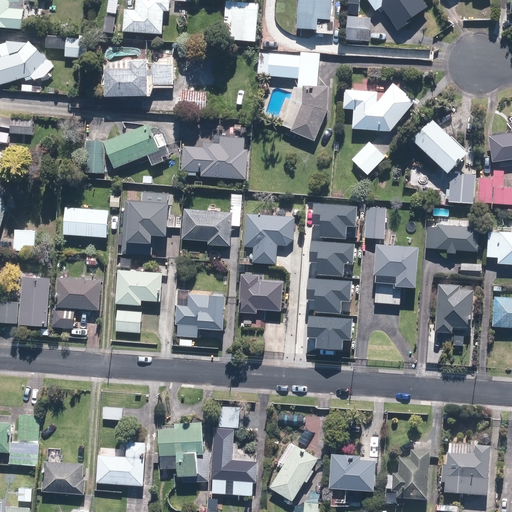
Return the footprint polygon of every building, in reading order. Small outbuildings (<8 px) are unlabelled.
[(19,0),(0,0),(0,26),(21,28),(22,10),(9,9),(10,2),(20,2),(19,0)] [(126,9),(124,31),(163,34),(164,10),(170,11),(170,0),(136,0),(136,10),(126,9)] [(331,0),(300,0),(298,28),(316,29),(316,31),(329,32),(331,0)] [(368,0),(376,11),(382,6),(397,27),(427,6),(422,0),(368,0)] [(258,4),(228,2),(225,38),(256,41),(258,4)] [(348,16),(346,39),(368,41),(370,18),(348,16)] [(68,39),(67,56),(83,57),(84,40),(68,39)] [(0,58),(0,84),(33,75),(48,59),(29,42),(20,52),(0,58)] [(314,140),(328,110),(328,86),(318,86),(321,54),(301,53),(301,57),(260,53),(258,74),(299,77),(298,87),(303,87),(303,104),(291,130),(314,140)] [(106,69),(106,97),(150,96),(150,61),(131,61),(132,68),(106,69)] [(172,63),(153,64),(154,85),(174,84),(172,63)] [(353,128),(391,131),(415,101),(394,84),(379,102),(377,101),(378,91),(345,89),(344,108),(355,109),(353,128)] [(181,91),(180,111),(205,112),(206,93),(181,91)] [(12,119),(11,133),(31,134),(31,120),(12,119)] [(242,119),(227,119),(226,135),(241,136),(242,119)] [(432,120),(414,139),(448,172),(467,153),(432,120)] [(106,141),(87,140),(85,171),(105,172),(106,144),(116,168),(160,150),(149,124),(106,141)] [(511,132),(490,135),(493,161),(511,158),(511,132)] [(184,146),(182,170),(202,172),(202,175),(247,178),(249,150),(244,149),(245,138),(221,136),(220,144),(204,143),(204,147),(184,146)] [(351,159),(352,141),(337,140),(336,159),(351,159)] [(353,158),(368,174),(384,158),(369,143),(353,158)] [(479,178),(478,202),(511,203),(511,188),(503,188),(504,171),(495,171),(494,179),(479,178)] [(475,175),(452,173),(450,200),(473,202),(475,175)] [(125,202),(122,254),(150,256),(151,235),(165,236),(167,204),(125,202)] [(313,204),(312,224),(321,225),(320,237),(345,238),(346,226),(355,226),(356,207),(313,204)] [(67,208),(65,234),(107,237),(109,211),(67,208)] [(232,212),(185,208),(183,238),(210,240),(210,243),(230,245),(232,212)] [(384,236),(386,210),(369,209),(367,235),(384,236)] [(296,217),(248,214),(246,246),(254,247),(253,262),(277,263),(278,245),(287,245),(294,239),(296,217)] [(429,224),(427,247),(478,251),(480,228),(429,224)] [(36,231),(16,230),(14,250),(34,252),(36,231)] [(499,257),(498,263),(511,263),(511,232),(500,231),(500,232),(489,231),(487,256),(499,257)] [(310,242),(309,261),(318,262),(318,274),(343,276),(344,263),(352,264),(354,245),(310,242)] [(419,247),(377,243),(375,274),(376,274),(375,281),(377,281),(375,302),(400,304),(402,285),(416,286),(419,247)] [(462,261),(461,277),(481,278),(482,262),(462,261)] [(163,272),(119,269),(117,303),(142,305),(142,300),(161,301),(163,272)] [(260,275),(242,273),(239,311),(257,312),(258,309),(282,311),(284,282),(259,280),(260,275)] [(51,278),(24,276),(21,324),(48,325),(51,278)] [(101,280),(59,277),(58,306),(99,309),(101,280)] [(308,280),(306,299),(316,300),(315,312),(340,314),(341,301),(350,302),(351,282),(308,280)] [(460,285),(439,283),(436,330),(453,331),(453,326),(471,327),(474,290),(460,289),(460,285)] [(179,324),(178,335),(200,337),(201,328),(224,329),(227,296),(189,294),(189,292),(179,291),(176,324),(179,324)] [(511,297),(495,296),(493,325),(511,326),(511,297)] [(18,302),(0,300),(0,320),(17,322),(18,302)] [(74,311),(55,310),(54,327),(73,328),(74,311)] [(141,311),(118,310),(117,330),(140,332),(141,311)] [(309,316),(308,336),(317,337),(317,349),(342,350),(343,338),(352,338),(353,319),(309,316)] [(221,406),(220,426),(239,427),(240,408),(221,406)] [(122,408),(105,407),(105,418),(121,419),(122,408)] [(41,415),(21,414),(19,442),(13,442),(11,462),(37,464),(41,415)] [(202,421),(159,424),(162,468),(178,467),(179,475),(184,474),(184,482),(210,480),(211,453),(204,453),(202,421)] [(12,423),(0,422),(0,450),(10,451),(12,423)] [(234,429),(216,428),(212,478),(214,478),(213,491),(252,494),(253,481),(257,481),(258,461),(232,459),(234,429)] [(128,457),(100,455),(98,482),(143,485),(146,442),(129,441),(128,457)] [(285,463),(271,487),(292,500),(318,459),(296,445),(295,447),(291,444),(280,460),(285,463)] [(446,483),(445,494),(487,496),(490,448),(476,447),(475,456),(447,454),(447,467),(443,467),(442,483),(446,483)] [(427,500),(430,453),(412,452),(411,461),(401,460),(400,475),(394,475),(393,492),(399,492),(398,498),(427,500)] [(334,453),(332,486),(374,489),(376,460),(361,458),(361,456),(334,453)] [(84,463),(45,461),(43,490),(84,493),(85,480),(83,480),(84,463)] [(323,466),(316,465),(315,481),(323,481),(323,466)] [(305,501),(304,511),(318,511),(319,502),(305,501)]
